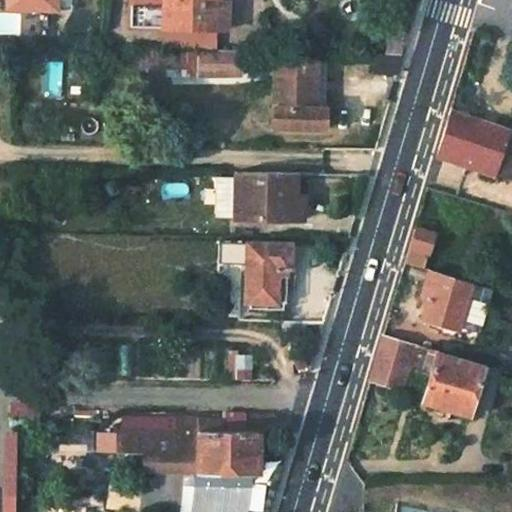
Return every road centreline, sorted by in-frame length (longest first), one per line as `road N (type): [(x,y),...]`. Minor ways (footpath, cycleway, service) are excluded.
road 1 (primary): [(445,0),(292,511)]
road 2 (unknown): [(396,167),(8,153)]
